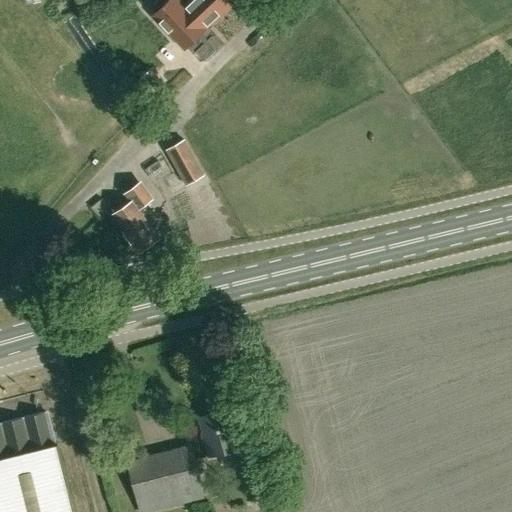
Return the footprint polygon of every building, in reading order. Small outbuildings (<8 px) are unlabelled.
[(204,31),(233,4),(229,0),(193,0),(184,10),(174,0),(171,0),(153,17),(185,50),(205,32),(204,31)] [(204,176),(184,138),(166,147),(186,185),(204,176)] [(112,210),(117,216),(139,249),(156,237),(137,209),(151,199),(141,183),(126,193),(130,198),(112,210)] [(230,409),(199,417),(209,456),(240,448),(230,409)] [(46,411),(0,422),(0,511),(74,511),(57,443),(54,444),(46,411)] [(147,511),(203,498),(190,446),(128,462),(140,511),(147,511)]
